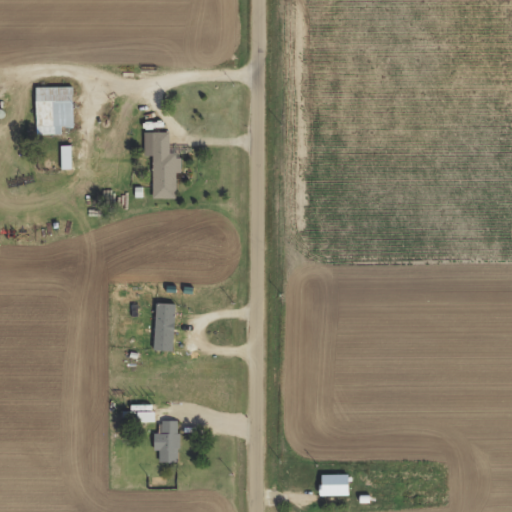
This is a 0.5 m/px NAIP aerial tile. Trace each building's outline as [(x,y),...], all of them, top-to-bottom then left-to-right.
[(32,95),(33,143),(59,143),(58,135),(70,134),(69,94),(32,95)] [(149,164),(149,207),(174,207),(173,180),(177,180),(177,166),(172,166),(172,157),(165,157),(165,140),(140,140),(141,164),(149,164)] [(67,177),(67,154),(57,154),(57,177),(67,177)] [(171,312),(151,312),(150,359),(169,359),(171,312)] [(151,413),(133,412),(132,430),(150,431),(151,413)] [(176,429),(156,429),(156,442),(150,442),(150,459),(156,459),(156,470),(175,470),(176,429)] [(315,503),(344,504),(344,483),(315,482),(315,503)]
